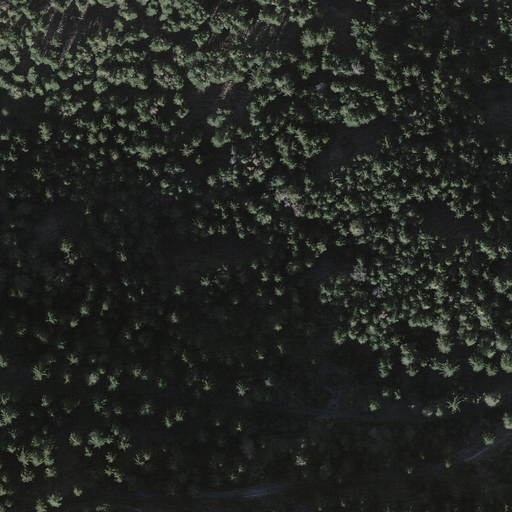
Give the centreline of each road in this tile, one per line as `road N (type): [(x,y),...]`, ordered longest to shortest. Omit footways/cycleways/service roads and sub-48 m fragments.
road 1 (track): [(511,399),(405,422),(217,404),(151,387),(0,378)]
road 2 (track): [(25,511),(96,498),(285,494),(411,477),(451,471),(511,439)]
